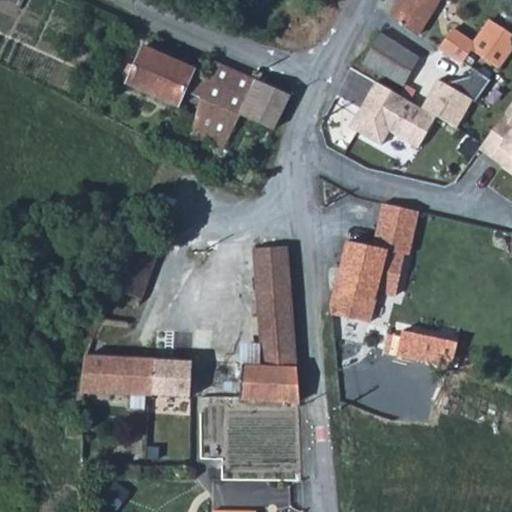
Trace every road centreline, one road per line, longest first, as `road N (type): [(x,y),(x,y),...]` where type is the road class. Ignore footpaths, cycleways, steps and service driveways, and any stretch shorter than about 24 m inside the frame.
road 1 (unclassified): [(330,511),(295,161),(320,79)]
road 2 (residential): [(133,0),(320,79)]
